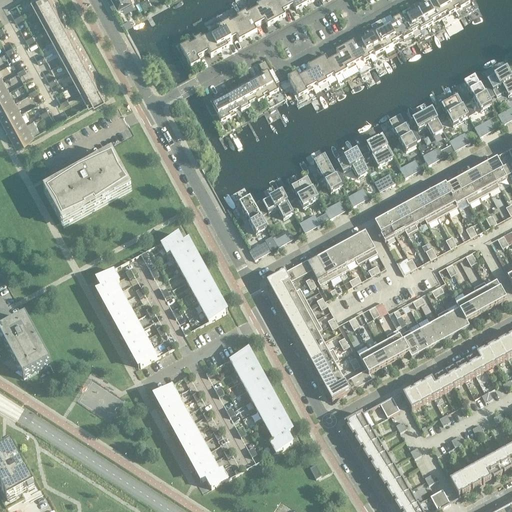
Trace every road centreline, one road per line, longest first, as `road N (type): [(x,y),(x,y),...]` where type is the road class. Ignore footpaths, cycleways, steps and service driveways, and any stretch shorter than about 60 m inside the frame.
road 1 (residential): [(246,281),(511,136)]
road 2 (residential): [(326,422),(511,321)]
road 3 (residential): [(246,281),(152,107)]
road 4 (unclassified): [(139,390),(267,317)]
road 5 (residential): [(152,107),(262,45)]
road 6 (residential): [(356,28),(342,1),(262,45)]
road 7 (residential): [(152,107),(94,0)]
road 8 (residential): [(326,422),(267,317)]
